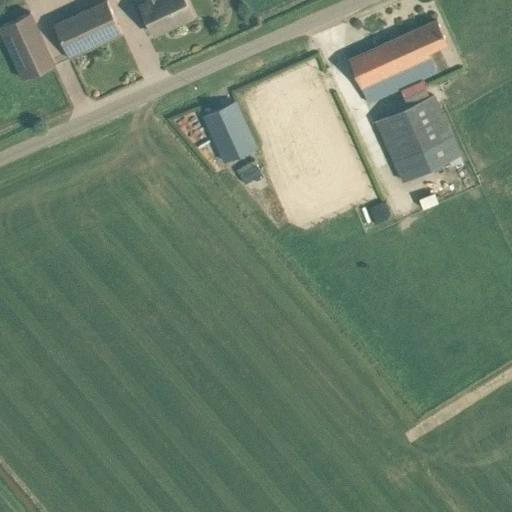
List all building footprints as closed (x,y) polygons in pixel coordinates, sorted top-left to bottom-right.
[(123,32),(107,0),(104,0),(54,23),(70,57),(123,32)] [(193,14),(185,0),(145,0),(146,1),(141,3),(155,32),(193,14)] [(0,25),(24,77),(55,63),(31,11),(0,25)] [(447,40),(445,36),(437,18),(349,57),(368,100),(437,69),(427,48),(447,40)] [(461,152),(454,135),(436,94),(378,120),(396,161),(404,178),(461,152)] [(256,144),(244,118),(235,100),(204,114),(224,158),(256,144)]
